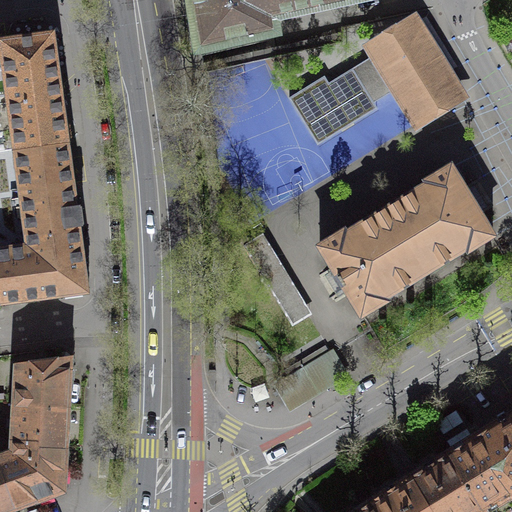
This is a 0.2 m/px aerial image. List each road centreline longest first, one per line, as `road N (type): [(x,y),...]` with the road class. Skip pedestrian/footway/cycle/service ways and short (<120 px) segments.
road 1 (secondary): [(132,0),(164,232),(168,374)]
road 2 (residential): [(71,0),(100,211),(102,318)]
road 3 (residential): [(511,328),(303,450)]
road 4 (residential): [(102,318),(89,511)]
road 5 (residential): [(303,450),(231,430),(168,374)]
road 6 (secondary): [(168,374),(162,511)]
road 7 (residential): [(457,0),(511,111)]
road 8 (residential): [(303,450),(196,511)]
